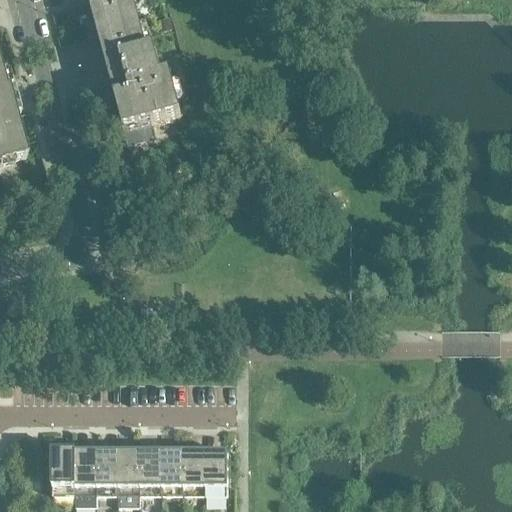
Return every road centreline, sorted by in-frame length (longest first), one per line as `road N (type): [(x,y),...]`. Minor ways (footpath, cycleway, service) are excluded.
road 1 (residential): [(0,274),(91,245),(22,0)]
road 2 (residential): [(0,418),(233,416)]
